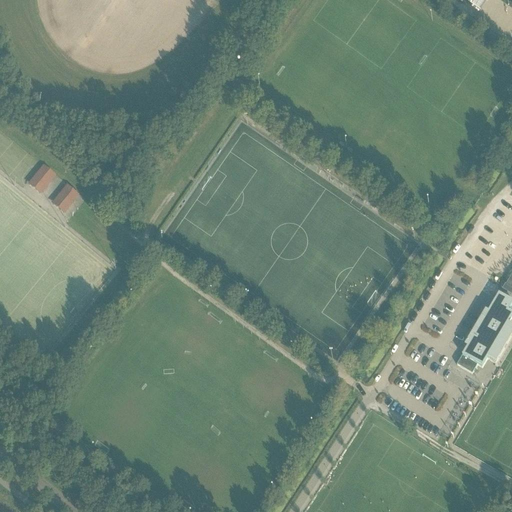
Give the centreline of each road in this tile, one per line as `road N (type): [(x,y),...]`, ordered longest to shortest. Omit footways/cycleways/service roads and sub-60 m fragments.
road 1 (unknown): [(381,383),(433,417),(446,408),(450,391),(397,357)]
road 2 (unknown): [(454,262),(482,277),(469,302),(440,344),(413,330)]
